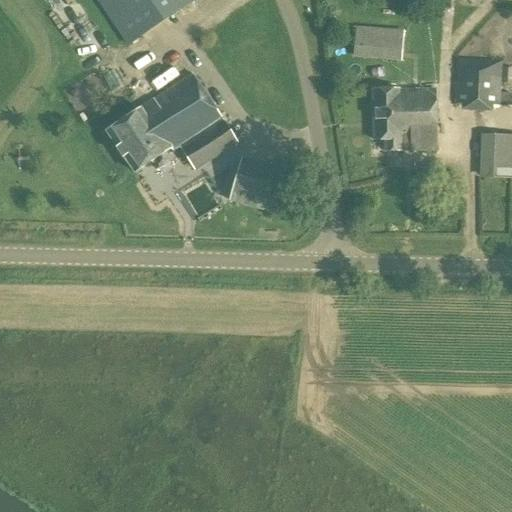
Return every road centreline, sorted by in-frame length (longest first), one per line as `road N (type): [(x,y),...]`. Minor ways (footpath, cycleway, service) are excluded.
road 1 (tertiary): [(335,261),(0,258)]
road 2 (unclassified): [(335,261),(315,84),(285,0)]
road 3 (tertiary): [(511,265),(335,261)]
